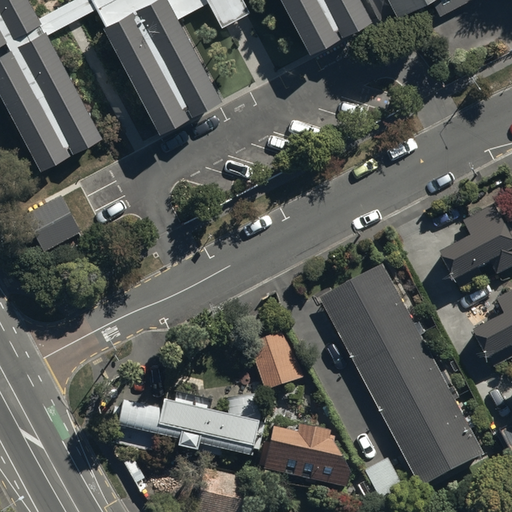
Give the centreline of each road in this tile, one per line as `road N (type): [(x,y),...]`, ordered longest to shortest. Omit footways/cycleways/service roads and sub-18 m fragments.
road 1 (residential): [(3,386),(85,336),(511,126)]
road 2 (secondary): [(73,511),(3,386)]
